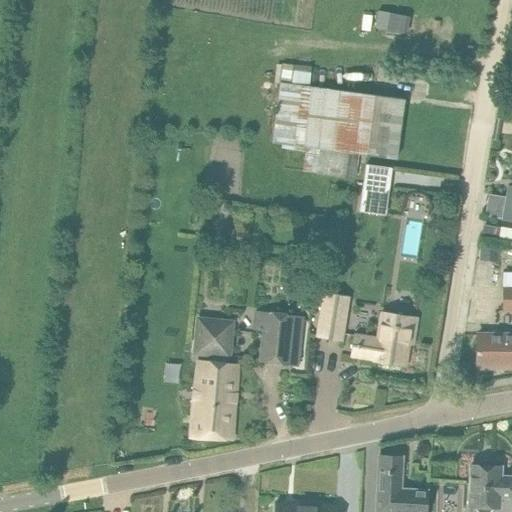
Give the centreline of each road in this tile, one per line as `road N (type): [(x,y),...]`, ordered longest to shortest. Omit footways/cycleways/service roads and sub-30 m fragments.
road 1 (unclassified): [(0,505),(435,418)]
road 2 (unclassified): [(435,418),(482,117)]
